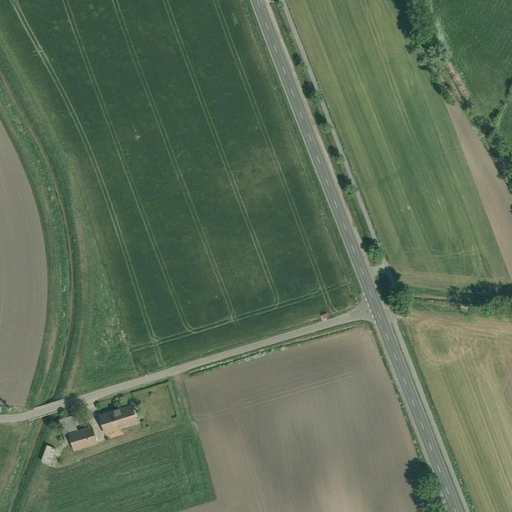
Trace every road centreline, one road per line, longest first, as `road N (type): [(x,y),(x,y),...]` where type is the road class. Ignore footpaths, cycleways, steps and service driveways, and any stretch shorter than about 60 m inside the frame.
road 1 (residential): [(377,310),(0,410)]
road 2 (tertiary): [(255,0),(377,310)]
road 3 (tertiary): [(377,310),(454,511)]
